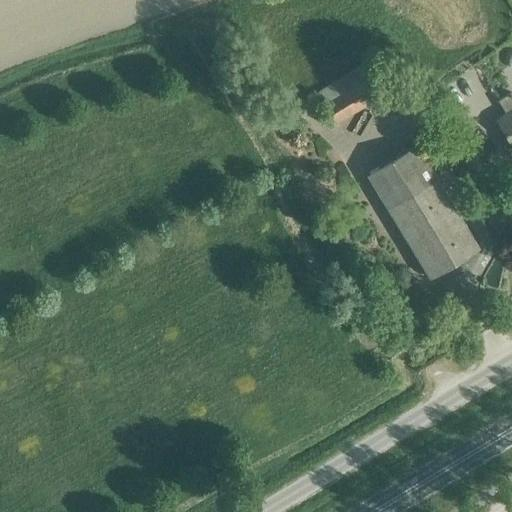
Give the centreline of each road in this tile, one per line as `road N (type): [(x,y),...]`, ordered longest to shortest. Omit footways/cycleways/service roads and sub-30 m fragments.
road 1 (unclassified): [(262,511),(511,361)]
road 2 (primary): [(373,511),(511,429)]
